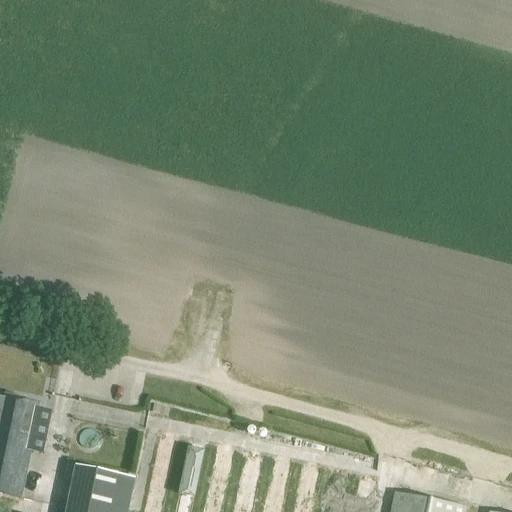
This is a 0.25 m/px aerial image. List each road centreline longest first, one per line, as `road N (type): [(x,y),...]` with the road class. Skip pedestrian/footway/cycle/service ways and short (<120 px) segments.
road 1 (track): [(202,376),(511,462)]
road 2 (unclassified): [(0,319),(202,376)]
